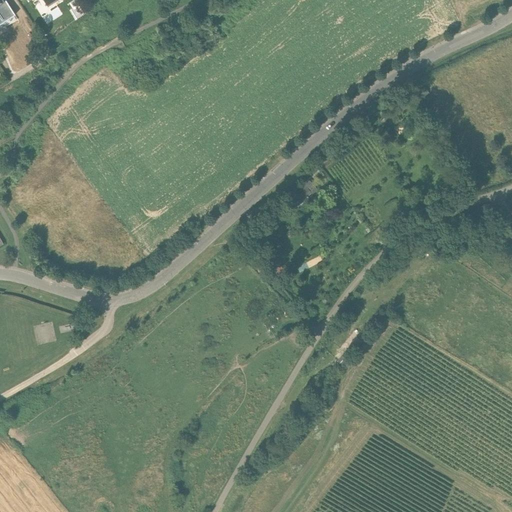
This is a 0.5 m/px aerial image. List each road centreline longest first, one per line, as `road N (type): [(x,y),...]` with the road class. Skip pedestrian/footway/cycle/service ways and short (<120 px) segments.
road 1 (residential): [(109,302),(158,284),(354,105),(511,14)]
road 2 (unclassified): [(213,511),(320,331),(365,271),(415,231),(511,189)]
road 3 (residential): [(0,399),(101,332),(109,302)]
